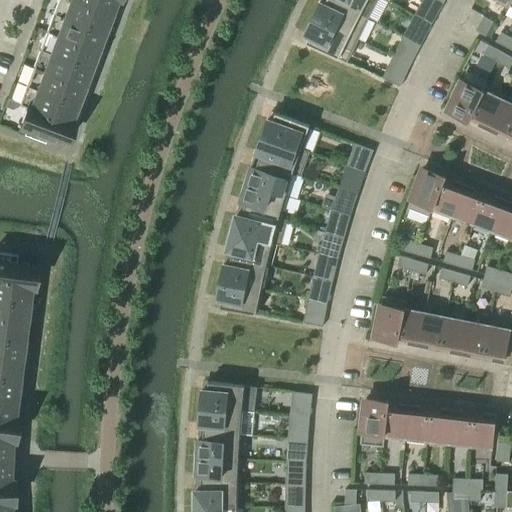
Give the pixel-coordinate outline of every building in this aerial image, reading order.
[(109,14),(72,0),(57,0),(46,31),(96,50),(109,14)] [(72,0),(109,14),(114,0),(72,0)] [(369,18),(334,0),(321,0),(320,2),(313,17),(358,39),(369,18)] [(334,0),(369,18),(378,0),(334,0)] [(444,3),(438,0),(420,0),(420,1),(438,11),(439,12),(444,3)] [(485,16),(484,15),(476,30),(486,36),(494,21),(485,16)] [(313,17),(305,33),(309,35),(305,45),(306,45),(307,43),(347,62),(358,39),(313,17)] [(425,34),(425,35),(408,27),(403,36),(421,45),(427,35),(425,34)] [(96,50),(46,31),(33,65),(83,83),(96,50)] [(509,49),(511,43),(511,37),(501,32),(496,41),(509,49)] [(421,45),(403,36),(399,45),(415,53),(415,54),(416,54),(421,45)] [(497,61),(502,51),(489,44),(483,54),(497,61)] [(511,56),(502,51),(497,61),(510,68),(511,64),(511,56)] [(83,83),(33,65),(19,105),(25,107),(26,106),(69,122),(69,120),(83,83)] [(401,87),(405,77),(404,76),(387,69),(383,77),(382,78),(401,87)] [(469,120),(470,119),(469,119),(483,90),(487,81),(467,72),(448,110),(469,120)] [(502,100),(483,90),(469,119),(470,119),(489,128),(502,100)] [(511,129),(511,104),(502,100),(489,128),(508,137),(511,129)] [(26,106),(25,107),(18,125),(26,128),(23,134),(37,140),(40,133),(65,142),(73,122),(69,120),(69,122),(26,106)] [(273,120),(268,119),(262,135),(301,149),(302,148),(310,126),(276,112),(273,120)] [(262,135),(257,151),(261,153),(259,161),(293,172),(293,173),(301,176),(310,151),(302,148),(301,149),(262,135)] [(374,150),(355,143),(354,144),(355,144),(351,153),(369,159),(369,160),(370,160),(374,150)] [(251,166),(246,183),(286,195),(293,173),(293,172),(259,161),(256,168),(251,166)] [(424,168),(412,199),(409,208),(430,216),(433,207),(444,177),(445,177),(446,176),(431,171),(431,170),(430,170),(430,171),(425,169),(424,168)] [(458,182),(445,177),(444,177),(433,207),(454,214),(465,184),(464,184),(459,183),(459,182),(458,182)] [(342,178),(339,187),(358,194),(361,184),(360,183),(360,184),(342,178)] [(246,183),(241,199),(246,201),(244,208),(279,218),(279,217),(286,195),(246,183)] [(465,184),(454,214),(474,222),(485,192),(471,187),(471,186),(470,186),(470,187),(465,185),(465,184)] [(358,194),(339,187),(336,197),(354,203),(353,203),(355,204),(358,194)] [(499,197),(485,192),(474,222),(494,230),(505,199),(504,199),(504,200),(499,198),(500,197),(499,197)] [(506,200),(505,199),(494,230),(511,236),(511,202),(511,201),(510,202),(506,200)] [(237,215),(232,231),(273,242),(273,243),(281,245),(287,220),(279,217),(279,218),(244,208),(242,216),(237,215)] [(328,222),(325,231),(345,237),(347,227),(346,227),(328,222)] [(232,231),(228,248),(233,249),(231,257),(267,265),(273,243),(273,242),(232,231)] [(345,237),(325,231),(322,241),(341,246),(340,247),(342,247),(345,237)] [(416,254),(419,243),(405,239),(402,250),(416,254)] [(419,243),(416,254),(431,258),(434,247),(419,243)] [(458,266),(461,255),(446,251),(443,262),(458,266)] [(0,280),(33,285),(36,265),(8,261),(9,254),(0,252),(0,280)] [(475,259),(461,255),(458,266),(472,270),(475,259)] [(412,270),(415,260),(400,256),(397,266),(412,270)] [(224,263),(221,280),(262,289),(267,265),(231,257),(229,264),(224,263)] [(429,264),(415,260),(412,270),(426,274),(429,264)] [(487,266),(484,276),(499,281),(502,270),(487,266)] [(313,276),(333,281),(335,271),(334,271),(316,267),(313,276)] [(453,282),(456,272),(442,267),(439,278),(453,282)] [(511,273),(502,270),(499,281),(511,284),(511,273)] [(471,276),(456,272),(453,282),(468,286),(471,276)] [(333,281),(313,276),(311,286),(329,291),(331,291),(333,281)] [(499,281),(484,276),(481,287),(496,291),(499,281)] [(0,280),(0,318),(24,322),(29,286),(33,286),(33,285),(0,280)] [(262,289),(221,280),(217,297),(221,298),(219,307),(256,314),(262,289)] [(511,288),(511,284),(499,281),(496,291),(510,295),(511,288)] [(406,300),(383,296),(375,337),(377,337),(382,338),(383,339),(383,338),(398,341),(398,340),(404,309),(405,309),(406,300)] [(426,313),(405,309),(404,309),(398,340),(412,343),(413,343),(418,344),(419,345),(426,313)] [(323,326),(325,316),(324,316),(306,312),(304,321),(303,321),(303,323),(323,326)] [(447,317),(426,313),(419,345),(420,345),(420,344),(425,345),(425,346),(425,345),(440,348),(447,317)] [(468,322),(447,317),(440,348),(455,351),(454,352),(455,352),(455,351),(460,352),(460,353),(461,353),(468,322)] [(24,322),(0,318),(0,357),(19,360),(24,322)] [(468,322),(461,353),(462,353),(462,352),(467,353),(467,354),(468,354),(483,357),(489,326),(468,322)] [(489,326),(483,357),(497,360),(498,360),(503,360),(503,361),(504,361),(511,330),(489,326)] [(0,357),(0,396),(14,398),(19,360),(0,357)] [(203,389),(201,406),(243,410),(245,389),(245,385),(209,381),(208,390),(203,389)] [(310,404),(311,404),(313,394),(292,391),(293,392),(292,401),(310,404)] [(0,511),(8,511),(9,501),(13,501),(12,479),(13,459),(13,439),(16,418),(12,417),(14,398),(0,396),(0,511)] [(366,399),(362,431),(361,443),(383,446),(384,434),(388,402),(389,402),(389,401),(373,399),(374,399),(373,399),(373,400),(368,399),(366,399)] [(403,404),(389,402),(388,402),(384,434),(407,436),(410,404),(409,404),(409,405),(404,404),(403,403),(403,404)] [(410,404),(407,436),(428,439),(431,407),(416,405),(415,405),(415,406),(410,405),(410,404)] [(243,410),(201,406),(200,423),(203,424),(203,432),(240,434),(243,410)] [(431,407),(428,439),(449,441),(453,409),(452,409),(452,410),(446,409),(447,408),(446,408),(446,409),(431,407)] [(453,409),(449,441),(471,443),(474,412),(459,410),(458,410),(453,410),(453,409)] [(474,412),(471,443),(493,446),(496,414),(494,414),(489,414),(489,413),(474,412)] [(289,428),(288,438),(308,440),(309,429),(308,429),(289,428)] [(198,439),(198,456),(239,459),(240,434),(203,432),(202,439),(198,439)] [(308,440),(288,438),(287,448),(306,449),(306,450),(307,450),(308,440)] [(509,462),(511,443),(499,442),(497,460),(509,462)] [(239,459),(198,456),(197,474),(200,474),(200,482),(238,483),(239,459)] [(380,484),(380,473),(365,472),(365,483),(380,484)] [(395,473),(380,473),(380,484),(395,484),(395,473)] [(496,473),(495,490),(507,491),(508,474),(496,473)] [(286,474),(286,484),(306,485),(306,474),(305,474),(305,475),(286,474)] [(423,485),(423,474),(408,474),(408,485),(423,485)] [(438,475),(423,474),(423,485),(438,486),(438,475)] [(453,489),(467,489),(468,489),(468,478),(453,478),(453,489)] [(468,478),(468,489),(481,489),(483,489),(483,478),(468,478)] [(196,490),(196,507),(238,507),(238,483),(200,482),(200,490),(196,490)] [(306,485),(286,484),(286,494),(304,495),(306,495),(306,485)] [(357,490),(357,489),(345,489),(345,504),(346,504),(357,504),(357,490)] [(467,489),(453,489),(453,500),(467,500),(467,489)] [(467,489),(467,500),(481,500),(481,489),(468,489),(467,489)] [(382,501),(382,490),(368,490),(368,500),(382,501)] [(396,490),(382,490),(382,501),(396,501),(396,490)] [(507,491),(495,490),(494,507),(506,507),(507,491)] [(425,502),(425,491),(411,491),(411,502),(425,502)] [(425,491),(425,502),(439,502),(439,491),(425,491)]
